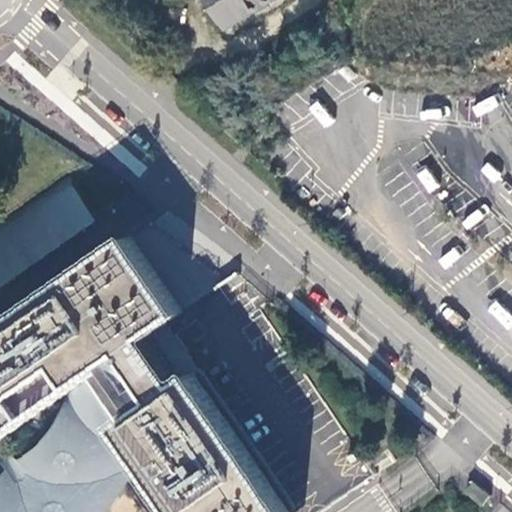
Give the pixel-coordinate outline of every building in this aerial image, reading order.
[(213,0),(230,26),(273,0),(213,0)] [(511,0),(428,0),(370,32),(394,75),(511,60),(511,0)] [(75,182),(0,232),(0,287),(100,219),(75,182)] [(162,396),(183,380),(151,334),(185,311),(134,236),(0,331),(0,442),(42,413),(95,375),(129,351),(162,396)] [(293,511),(194,372),(183,380),(162,396),(125,424),(184,511),(293,511)] [(0,511),(109,511),(122,492),(125,424),(95,375),(42,413),(42,432),(0,463),(0,511)] [(476,482),(468,491),(484,505),(492,495),(476,482)]
